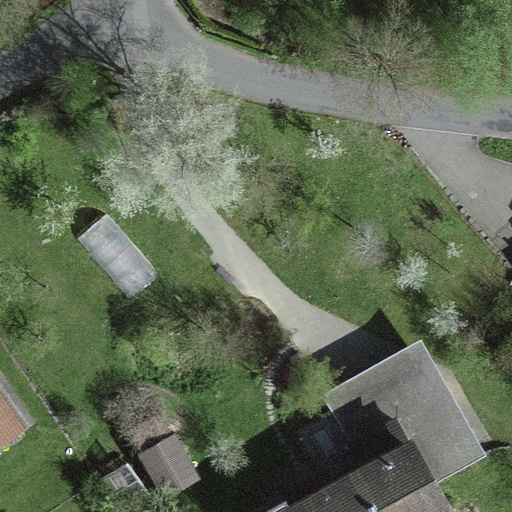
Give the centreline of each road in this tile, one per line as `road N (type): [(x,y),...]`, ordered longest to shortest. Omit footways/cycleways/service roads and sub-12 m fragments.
road 1 (residential): [(102,17),(222,70),(379,101),(511,114)]
road 2 (unknown): [(367,391),(176,179),(160,121),(170,47)]
